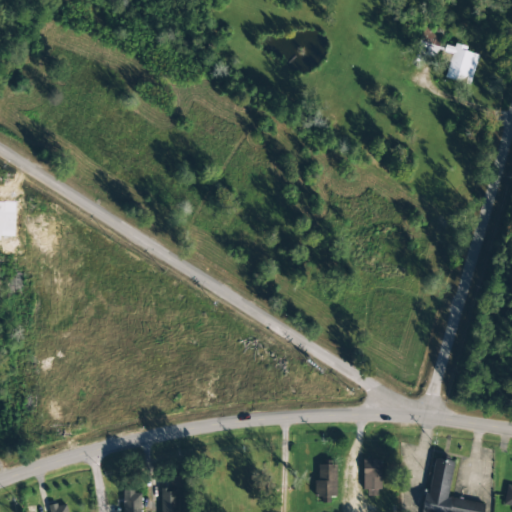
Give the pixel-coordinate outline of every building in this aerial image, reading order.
[(415,51),(434,58),(437,50),(439,51),(445,32),(423,25),(415,51)] [(478,55),(465,52),(466,47),(454,44),(453,48),(444,45),(439,60),(448,63),(444,78),(469,86),(478,55)] [(482,511),(484,504),(447,498),(453,461),(431,458),(422,511),(482,511)] [(380,459),(363,460),(363,496),(380,496),(380,459)] [(336,500),(335,465),(317,465),(317,482),(314,482),(314,496),(321,496),(321,501),(336,500)] [(511,485),(506,485),(503,505),(511,507),(511,485)] [(160,489),(160,511),(176,511),(176,489),(160,489)] [(139,511),(140,492),(122,492),(121,511),(139,511)] [(47,507),(48,511),(67,511),(65,503),(47,507)]
